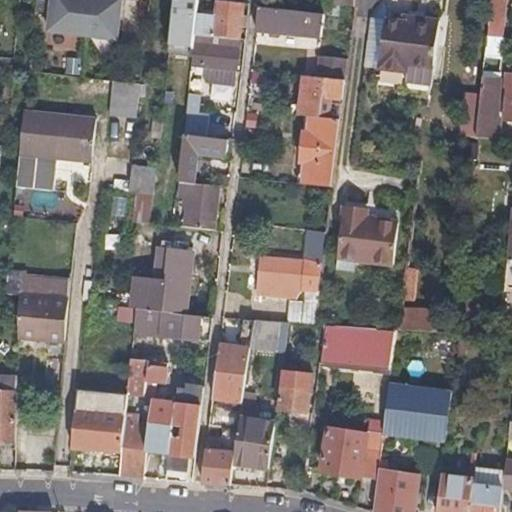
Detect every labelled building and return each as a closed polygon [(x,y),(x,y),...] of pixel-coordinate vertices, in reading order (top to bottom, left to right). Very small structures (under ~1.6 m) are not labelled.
[(123,0),(51,0),(48,31),(119,38),(123,0)] [(243,26),(248,27),(249,16),(244,15),(245,3),(220,0),(219,0),(218,16),(198,13),(196,34),(241,39),(243,26)] [(320,13),(326,14),(334,14),(335,4),(335,0),(325,0),(324,6),(321,6),(320,13)] [(493,0),(488,51),(504,53),(506,42),(503,42),(507,0),(493,0)] [(259,7),(257,30),(272,32),(272,34),(278,35),(279,32),(323,37),(326,14),(320,13),(259,7)] [(384,43),(380,67),(409,71),(410,64),(435,67),(441,20),(425,18),(425,12),(409,10),(407,11),(406,13),(405,21),(387,19),(384,43)] [(197,66),(210,67),(238,70),(241,39),(196,34),(191,72),(197,72),(197,66)] [(384,43),(369,41),(366,66),(380,67),(384,43)] [(322,55),(319,76),(347,79),(350,58),(322,55)] [(409,71),(380,67),(379,75),(433,82),(435,67),(410,64),(409,71)] [(238,70),(210,67),(209,83),(236,86),(238,70)] [(344,98),(347,79),(319,76),(304,74),(300,114),(312,115),(321,116),(335,118),(342,118),(343,105),(344,102),(337,101),(337,97),(344,98)] [(479,137),(502,140),(504,120),(500,120),(503,77),(485,75),(479,137)] [(140,83),(114,81),(111,114),(137,117),(140,83)] [(201,95),(189,93),(184,134),(186,134),(208,137),(209,114),(198,113),(201,95)] [(97,118),(25,112),(18,186),(55,189),(59,155),(93,158),(97,118)] [(333,186),(342,118),(335,118),(321,116),(312,115),(310,130),(306,129),(304,148),(309,148),(305,183),(333,186)] [(199,152),(232,157),(234,143),(235,141),(208,137),(186,134),(183,150),(179,182),(193,183),(195,183),(199,152)] [(154,193),(157,167),(133,164),(132,172),(130,190),(136,191),(154,193)] [(130,190),(132,172),(105,170),(104,187),(130,190)] [(229,186),(230,178),(220,177),(219,185),(229,186)] [(178,194),(191,196),(193,183),(179,182),(178,194)] [(193,183),(191,196),(187,226),(214,229),(219,185),(195,183),(193,183)] [(32,205),(53,210),(57,196),(35,191),(32,205)] [(151,223),(151,222),(154,193),(136,191),(135,195),(129,194),(127,220),(151,223)] [(346,199),(345,203),(369,206),(367,217),(400,220),(402,206),(346,199)] [(369,206),(345,203),(338,266),(356,268),(357,258),(395,262),(400,220),(367,217),(369,206)] [(316,323),(328,231),(310,229),(307,261),(264,257),(261,294),(297,297),(303,289),(307,289),(306,300),(293,300),(291,322),(297,322),(316,323)] [(182,313),(186,313),(193,252),(188,251),(189,246),(175,244),(174,249),(158,247),(154,280),(134,277),(130,307),(138,308),(164,311),(182,313)] [(410,269),(406,297),(414,298),(418,270),(410,269)] [(24,272),(9,271),(6,293),(21,294),(71,299),(73,279),(24,275),(24,272)] [(20,337),(67,341),(71,299),(21,294),(20,337)] [(438,330),(440,309),(405,307),(402,328),(438,330)] [(138,308),(135,334),(148,336),(149,333),(179,337),(182,313),(164,311),(138,308)] [(201,332),(212,333),(213,318),(214,317),(202,315),(201,332)] [(240,346),(221,343),(217,370),(248,374),(252,349),(256,320),(244,319),(240,346)] [(256,320),(252,349),(278,352),(279,348),(294,350),(297,322),(291,322),(256,320)] [(325,324),(320,363),(375,368),(375,371),(393,372),(398,328),(325,324)] [(511,334),(511,325),(502,325),(501,334),(511,334)] [(148,399),(154,400),(156,382),(166,383),(169,363),(153,361),(152,359),(137,358),(138,351),(134,351),(128,409),(134,409),(136,392),(149,393),(148,399)] [(220,406),(213,405),(211,425),(230,427),(240,428),(242,417),(248,374),(217,370),(214,399),(238,402),(237,412),(220,410),(220,406)] [(314,373),(286,370),(281,409),(309,412),(314,373)] [(0,439),(18,440),(20,378),(0,377),(0,439)] [(391,383),(385,432),(446,441),(452,392),(391,383)] [(96,386),(80,384),(79,396),(95,397),(96,386)] [(177,402),(154,400),(151,424),(140,424),(140,415),(128,413),(127,416),(124,452),(121,476),(136,477),(145,477),(148,450),(170,453),(167,479),(189,481),(192,455),(197,456),(202,416),(205,386),(188,385),(187,390),(179,389),(177,402)] [(82,450),(124,452),(127,416),(78,411),(75,448),(82,448),(82,450)] [(277,421),(242,417),(240,428),(235,464),(271,468),(277,421)] [(227,452),(208,450),(204,482),(217,483),(233,485),(235,464),(240,428),(230,427),(227,452)] [(381,467),(385,432),(370,430),(369,434),(331,429),(325,472),(363,477),(364,476),(379,479),(381,467)] [(379,479),(375,511),(415,511),(422,475),(381,467),(379,479)] [(507,472),(477,468),(476,480),(475,485),(505,488),(507,472)] [(471,511),(475,485),(476,480),(444,476),(439,511),(471,511)] [(475,485),(471,511),(502,511),(505,488),(475,485)]
